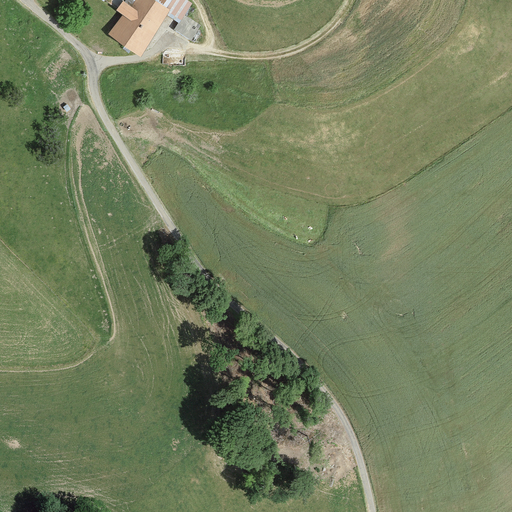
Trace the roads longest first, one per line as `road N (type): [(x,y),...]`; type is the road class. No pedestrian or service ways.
road 1 (track): [(26,0),(92,56),(98,104),(163,214),(234,313),(335,418),(354,450),(369,511)]
road 2 (track): [(171,33),(195,48),(271,55),(296,50),(329,28),(350,0)]
